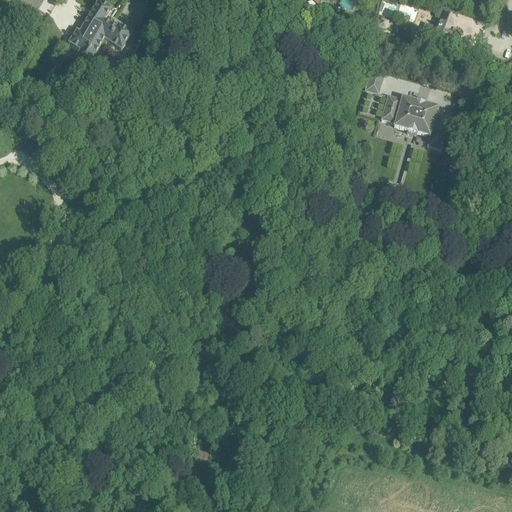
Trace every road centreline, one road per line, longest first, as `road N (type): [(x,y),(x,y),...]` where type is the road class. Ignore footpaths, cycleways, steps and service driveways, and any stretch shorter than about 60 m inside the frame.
road 1 (residential): [(245,189),(146,204),(0,341)]
road 2 (unclassified): [(511,267),(245,189)]
road 3 (residential): [(259,0),(245,189)]
road 4 (unknown): [(67,275),(43,176),(23,163),(0,163)]
